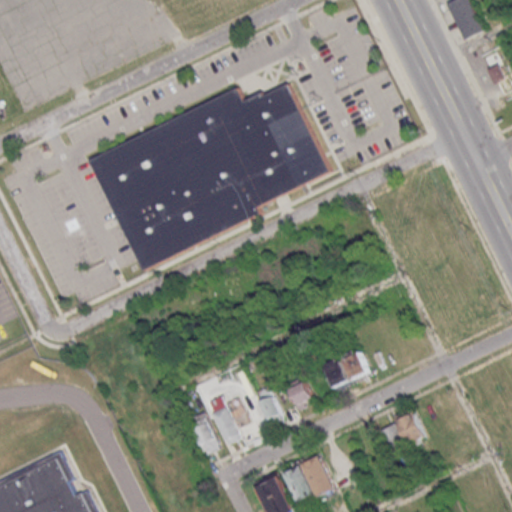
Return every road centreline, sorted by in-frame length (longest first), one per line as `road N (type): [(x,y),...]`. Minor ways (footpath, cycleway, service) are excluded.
road 1 (residential): [(464,131),(56,334)]
road 2 (residential): [(511,331),(226,474),(245,511)]
road 3 (residential): [(296,0),(0,145)]
road 4 (secondary): [(511,234),(398,0)]
